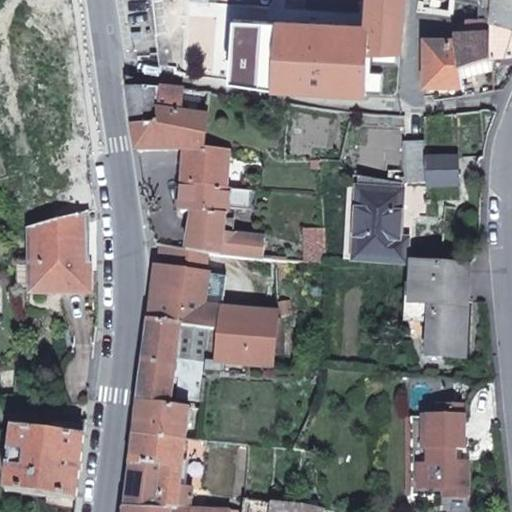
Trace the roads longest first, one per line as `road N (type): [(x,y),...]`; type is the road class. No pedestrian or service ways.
road 1 (secondary): [(102,511),(130,249),(114,62)]
road 2 (residential): [(412,104),(304,97),(114,62)]
road 3 (residential): [(511,124),(499,164),(511,341)]
